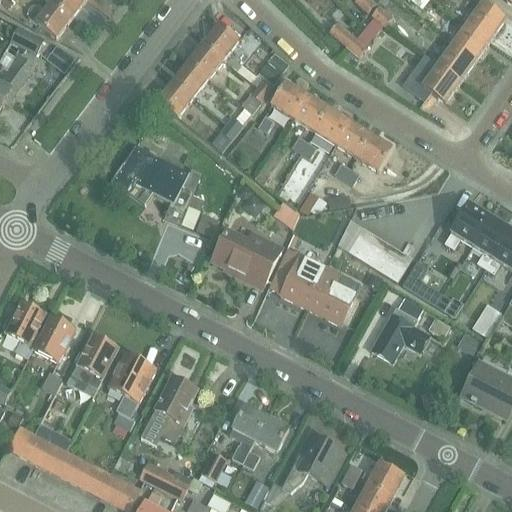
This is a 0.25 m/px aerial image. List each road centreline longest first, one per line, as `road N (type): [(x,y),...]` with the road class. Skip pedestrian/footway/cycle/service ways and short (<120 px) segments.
road 1 (tertiary): [(446,456),(19,232)]
road 2 (residential): [(464,161),(313,67),(239,0)]
road 3 (residential): [(43,186),(188,0)]
